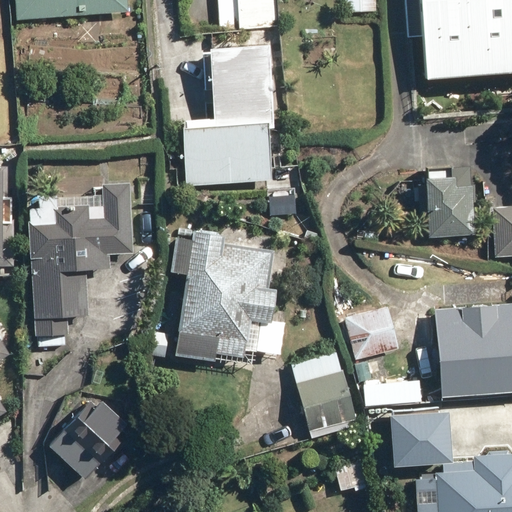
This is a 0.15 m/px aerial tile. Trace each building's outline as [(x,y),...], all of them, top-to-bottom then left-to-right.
[(16,0),(18,19),(127,10),(126,0),(16,0)] [(237,0),(218,0),(218,29),(237,29),(237,0)] [(278,0),(239,0),(242,28),(281,25),(278,0)] [(377,0),(348,0),(349,10),(378,9),(377,0)] [(511,0),(403,0),(406,39),(421,38),(424,83),(511,76),(511,0)] [(215,124),(179,127),(184,186),(269,179),(264,127),(274,126),(267,44),(208,49),(215,124)] [(446,176),(421,178),(426,237),(472,233),(467,165),(446,166),(446,176)] [(0,265),(9,266),(10,197),(4,197),(5,166),(0,166),(0,265)] [(49,221),(25,222),(30,335),(65,334),(64,316),(84,316),(82,270),(106,269),(106,255),(128,254),(125,182),(99,183),(100,205),(49,207),(49,221)] [(511,203),(488,205),(492,256),(511,254),(511,203)] [(186,238),(171,236),(166,272),(181,274),(169,354),(210,360),(211,353),(238,357),(239,350),(252,351),(256,322),(267,324),(272,289),(265,288),(270,250),(216,243),(217,234),(188,230),(186,238)] [(511,301),(430,309),(438,394),(511,388),(511,301)] [(325,370),(293,380),(308,430),(341,420),(325,370)] [(89,395),(44,444),(82,479),(127,430),(89,395)] [(511,511),(511,451),(470,454),(471,468),(432,470),(435,511),(511,511)] [(365,459),(334,467),(339,488),(371,480),(365,459)]
